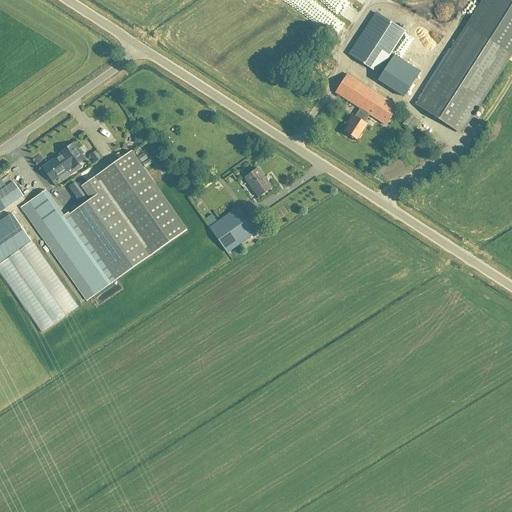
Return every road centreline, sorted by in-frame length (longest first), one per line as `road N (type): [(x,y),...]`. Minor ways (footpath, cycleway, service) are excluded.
road 1 (unclassified): [(511,287),(143,49)]
road 2 (unclassified): [(0,151),(143,49)]
